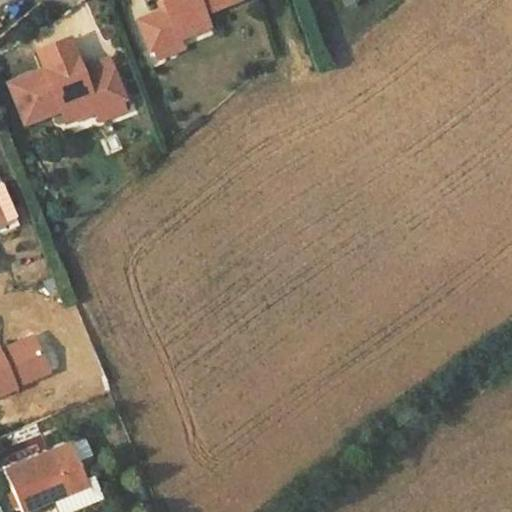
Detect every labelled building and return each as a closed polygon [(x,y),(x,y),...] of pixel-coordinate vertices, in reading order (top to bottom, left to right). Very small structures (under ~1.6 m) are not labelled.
[(159,0),(163,10),(136,20),(147,49),(150,47),(175,38),(169,22),(199,11),(199,14),(200,13),(236,0),(235,0),(159,0)] [(199,11),(169,22),(175,38),(205,27),(200,13),(199,14),(199,11)] [(175,38),(150,47),(154,58),(179,49),(175,38)] [(122,95),(112,70),(84,81),(69,43),(36,56),(42,70),(9,84),(25,123),(59,109),(61,109),(60,106),(89,94),(95,110),(119,100),(122,95)] [(61,109),(59,109),(65,122),(95,110),(89,94),(60,106),(61,109)] [(119,100),(95,110),(99,120),(123,110),(119,100)] [(0,224),(11,220),(0,194),(0,224)] [(0,394),(15,389),(14,385),(47,372),(33,338),(0,350),(0,394)] [(70,444),(4,472),(21,511),(52,499),(53,499),(51,495),(85,481),(85,479),(70,444)] [(53,499),(52,499),(57,511),(65,511),(100,497),(91,476),(85,479),(85,481),(51,495),(53,499)]
